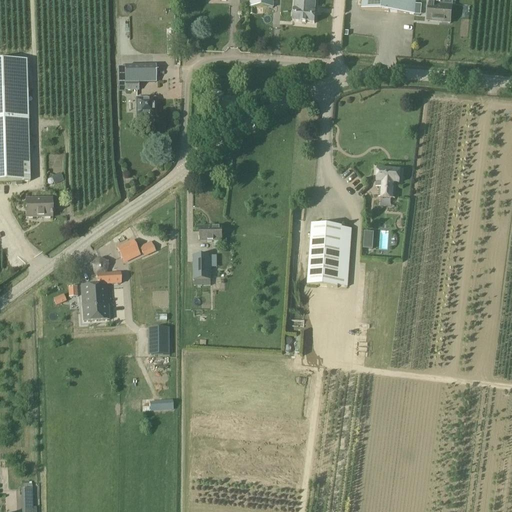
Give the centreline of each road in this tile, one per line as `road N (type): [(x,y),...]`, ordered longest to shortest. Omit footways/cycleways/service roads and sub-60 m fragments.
road 1 (tertiary): [(511,83),(371,75),(286,101),(0,305)]
road 2 (unknown): [(318,89),(323,162),(354,213),(355,244),(346,309),(318,381),(300,511)]
road 3 (unknown): [(180,172),(180,87),(208,59),(321,72),(342,82)]
